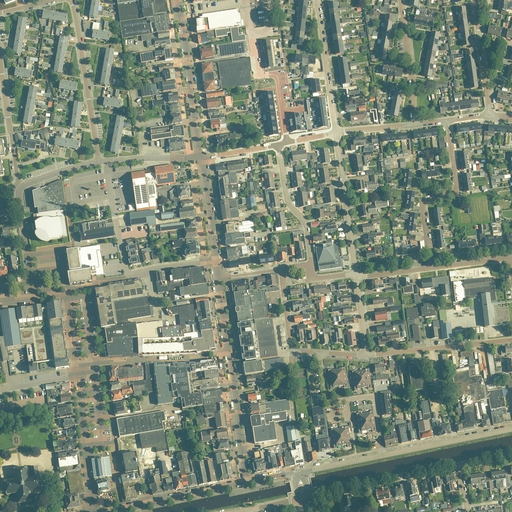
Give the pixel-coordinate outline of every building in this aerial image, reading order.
[(152,0),(150,0),(117,6),(120,23),(166,16),(163,0),(152,0)] [(511,7),(499,5),(499,8),(497,7),(497,11),(498,11),(501,12),(500,15),(508,16),(508,13),(505,12),(506,9),(511,10),(511,7)] [(421,18),(422,13),(423,9),(420,8),(419,12),(418,18),(415,17),(414,24),(420,25),(421,18)] [(196,25),(218,22),(240,19),(239,10),(202,15),(202,17),(199,18),(199,20),(195,21),(196,25)] [(93,12),(90,11),(89,17),(93,18),(93,19),(95,19),(96,18),(97,15),(98,16),(98,15),(101,16),(102,12),(98,11),(94,11),(93,12)] [(49,16),(49,13),(43,12),(43,16),(42,16),(41,18),(42,19),(49,20),(50,17),(49,16)] [(67,16),(61,15),(61,18),(59,18),(59,22),(66,23),(67,23),(67,21),(67,20),(67,16)] [(119,23),(122,40),(129,38),(154,34),(169,32),(166,16),(120,23),(119,23)] [(196,25),(197,34),(241,27),(240,19),(218,22),(196,25)] [(294,24),(290,23),(289,28),(296,28),(296,33),(303,34),(304,27),(296,26),(294,26),(294,24)] [(245,42),(245,36),(239,36),(238,29),(243,28),(243,27),(230,29),(215,31),(216,39),(227,37),(227,35),(231,34),(232,44),(245,42)] [(207,35),(197,36),(198,45),(208,43),(207,39),(215,38),(214,31),(206,33),(207,35)] [(150,41),(151,41),(151,40),(160,39),(169,38),(168,33),(157,35),(157,37),(150,38),(150,36),(141,37),(141,42),(146,41),(150,41)] [(170,46),(169,38),(160,39),(151,40),(151,41),(152,47),(155,46),(155,48),(161,47),(161,49),(165,48),(165,46),(170,46)] [(202,62),(216,60),(242,56),(246,55),(247,54),(245,42),(199,49),(200,61),(201,61),(202,62)] [(58,50),(65,51),(66,45),(62,44),(63,43),(59,43),(58,50)] [(18,47),(17,49),(14,48),(12,54),(17,55),(17,56),(19,56),(20,55),(20,56),(22,48),(18,47)] [(172,61),(171,55),(171,50),(163,51),(163,52),(154,54),(155,61),(156,63),(172,61)] [(451,60),(454,60),(466,58),(473,57),(472,51),(461,52),(462,55),(454,56),(454,57),(450,57),(451,60)] [(427,58),(434,60),(437,60),(437,57),(434,57),(435,53),(428,52),(427,58)] [(155,61),(154,54),(154,53),(139,55),(141,64),(155,61)] [(56,61),(63,63),(64,57),(60,56),(61,55),(57,54),(56,61)] [(236,64),(232,65),(233,72),(237,71),(238,74),(237,74),(237,75),(248,73),(246,59),(236,61),(236,64)] [(220,63),(201,66),(202,69),(202,73),(203,79),(204,86),(205,93),(215,92),(221,91),(224,90),(220,63)] [(162,73),(174,71),(173,65),(155,67),(155,71),(159,71),(159,73),(162,73)] [(58,67),(55,66),(54,73),(61,74),(62,68),(58,68),(58,67)] [(175,72),(174,72),(174,71),(162,73),(163,77),(165,77),(165,82),(175,80),(174,74),(175,72)] [(433,78),(431,77),(432,72),(424,71),(423,77),(427,78),(427,80),(432,81),(433,78)] [(237,78),(233,79),(234,86),(238,85),(239,89),(249,87),(247,74),(248,74),(248,73),(237,75),(237,78)] [(105,78),(104,79),(101,79),(100,85),(104,85),(104,87),(107,87),(107,86),(109,79),(105,78)] [(65,86),(64,86),(64,90),(63,93),(65,93),(68,94),(68,91),(71,91),(72,83),(66,82),(65,86)] [(163,93),(176,91),(175,82),(161,84),(161,88),(161,90),(162,90),(163,93)] [(161,88),(161,84),(150,86),(150,87),(140,88),(142,98),(159,96),(158,90),(161,90),(161,88)] [(506,96),(507,93),(507,90),(502,89),(501,92),(499,91),(498,91),(496,103),(504,104),(506,96)] [(348,92),(348,90),(343,91),(344,99),(349,98),(359,96),(358,91),(348,92)] [(177,94),(170,95),(156,97),(157,101),(166,99),(166,101),(167,100),(167,102),(169,102),(169,104),(178,102),(177,94)] [(216,99),(206,101),(207,105),(208,110),(218,108),(231,106),(230,102),(228,102),(228,98),(218,100),(218,101),(217,101),(216,101),(216,99)] [(314,100),(311,101),(311,103),(314,103),(315,108),(325,106),(324,99),(314,100)] [(354,103),(345,104),(346,111),(356,110),(355,108),(365,107),(364,105),(364,101),(356,102),(357,102),(354,103)] [(170,115),(180,113),(178,104),(169,105),(165,106),(164,107),(165,111),(166,112),(170,111),(170,115)] [(315,112),(312,113),(313,115),(326,113),(325,106),(315,108),(315,112)] [(77,109),(73,108),(72,115),(80,116),(81,110),(77,110),(77,109)] [(210,121),(218,119),(224,119),(223,115),(218,115),(218,111),(208,112),(208,118),(209,117),(210,121)] [(362,112),(350,114),(351,122),(353,122),(357,122),(357,121),(359,121),(359,120),(363,119),(367,119),(366,112),(362,113),(362,112)] [(326,113),(313,115),(313,117),(316,117),(317,122),(327,120),(326,113)] [(299,114),(289,115),(290,124),(300,123),(299,117),(303,116),(302,114),(299,114)] [(167,123),(167,127),(171,126),(171,125),(181,124),(180,115),(170,117),(170,120),(165,120),(165,123),(167,123)] [(31,121),(32,117),(28,116),(28,117),(24,117),(23,123),(28,124),(28,125),(30,125),(31,124),(31,121)] [(210,129),(211,129),(211,130),(216,129),(216,133),(220,132),(219,126),(226,125),(225,119),(218,120),(219,121),(210,123),(211,126),(210,126),(210,127),(210,129)] [(75,122),(76,121),(72,120),(70,120),(69,122),(71,122),(71,127),(78,129),(79,122),(75,122)] [(317,126),(314,127),(315,129),(318,129),(328,128),(327,120),(317,122),(317,126)] [(300,123),(290,124),(291,133),(301,131),(305,131),(304,128),(301,129),(300,123)] [(150,137),(151,138),(151,142),(183,137),(182,128),(173,129),(174,131),(171,132),(170,133),(170,134),(150,137)] [(28,149),(29,140),(30,140),(31,132),(25,133),(24,136),(27,137),(26,142),(22,142),(21,148),(28,149)] [(238,139),(238,138),(237,133),(234,133),(234,136),(216,138),(216,139),(215,139),(216,147),(217,147),(218,148),(228,146),(227,140),(238,139)] [(371,142),(368,142),(369,149),(374,149),(373,146),(378,145),(377,137),(371,137),(371,142)] [(364,153),(369,152),(368,149),(369,149),(368,142),(365,143),(365,138),(359,139),(359,147),(363,147),(364,150),(363,150),(363,153),(364,153)] [(185,151),(185,150),(183,139),(173,140),(160,142),(161,148),(169,147),(170,151),(175,151),(179,150),(180,152),(185,151)] [(355,148),(359,147),(359,139),(352,139),(353,144),(350,144),(351,151),(356,150),(355,148)] [(40,142),(30,140),(29,140),(28,149),(28,151),(34,152),(35,145),(39,146),(39,149),(44,150),(45,143),(40,142)] [(73,141),(72,141),(71,145),(72,145),(72,149),(78,150),(79,146),(80,145),(80,143),(79,143),(73,141)] [(111,146),(110,153),(115,153),(115,154),(117,155),(118,154),(119,147),(115,146),(115,147),(111,146)] [(319,158),(329,157),(327,150),(318,151),(319,158)] [(310,162),(309,156),(306,156),(305,151),(298,152),(299,161),(306,160),(307,162),(310,162)] [(299,161),(298,152),(291,153),(292,157),(289,158),(290,166),(295,165),(294,162),(299,161)] [(259,159),(259,163),(265,163),(265,167),(272,166),(271,157),(264,158),(264,159),(259,159)] [(316,166),(316,169),(323,168),(322,165),(330,164),(329,157),(319,158),(320,165),(316,166)] [(243,161),(227,164),(224,164),(224,165),(215,167),(216,172),(218,172),(218,176),(228,175),(228,172),(245,170),(243,161)] [(363,172),(362,168),(363,168),(362,166),(366,166),(366,161),(353,163),(354,169),(355,169),(355,173),(364,172),(363,172)] [(468,165),(467,161),(461,162),(462,170),(463,170),(463,171),(466,170),(468,169),(471,169),(470,165),(468,165)] [(131,174),(136,211),(157,208),(156,201),(158,201),(156,186),(157,186),(175,184),(173,166),(154,168),(154,170),(151,171),(150,170),(149,170),(148,170),(148,171),(144,172),(131,174)] [(434,171),(430,172),(430,177),(442,176),(441,166),(433,167),(434,171)] [(318,172),(319,178),(328,177),(327,170),(323,171),(323,168),(316,169),(317,172),(318,172)] [(291,175),(292,182),(301,181),(301,180),(300,174),(301,174),(301,171),(295,172),(295,174),(291,175)] [(264,183),(274,181),(273,175),(268,175),(267,172),(261,173),(262,177),(263,176),(264,183)] [(235,185),(237,185),(236,173),(228,174),(229,177),(218,178),(218,179),(217,179),(217,181),(218,181),(218,184),(219,184),(219,185),(217,186),(217,187),(219,188),(235,186),(235,185)] [(376,188),(378,188),(376,176),(371,177),(372,183),(363,184),(363,182),(356,183),(357,191),(364,190),(364,189),(367,188),(367,190),(371,189),(372,190),(376,189),(376,188)] [(496,186),(495,183),(494,180),(499,180),(503,179),(504,176),(490,177),(491,181),(491,186),(492,186),(492,189),(497,188),(497,187),(496,186)] [(328,177),(319,178),(320,185),(319,185),(319,188),(325,188),(325,185),(330,184),(328,177)] [(62,186),(61,180),(48,185),(49,186),(40,190),(39,189),(32,192),(34,209),(35,209),(34,209),(37,208),(38,215),(36,215),(36,218),(37,221),(37,222),(36,222),(35,223),(34,224),(36,223),(37,225),(36,227),(35,229),(36,233),(36,234),(36,235),(36,236),(37,236),(36,237),(37,237),(37,238),(38,239),(39,240),(40,240),(40,241),(41,241),(42,242),(43,242),(44,242),(45,242),(46,242),(47,242),(49,241),(48,241),(48,240),(59,239),(59,238),(59,237),(67,236),(64,217),(63,218),(62,211),(63,211),(63,205),(64,205),(62,186)] [(265,193),(272,192),(271,189),(275,188),(274,181),(264,183),(265,187),(262,188),(262,190),(264,190),(265,193)] [(299,188),(299,192),(307,190),(306,187),(304,187),(302,188),(301,181),(292,182),(293,189),(299,188)] [(177,189),(178,199),(189,197),(189,193),(189,191),(188,191),(188,187),(177,189)] [(324,191),(325,198),(334,196),(333,190),(326,191),(325,188),(319,188),(320,191),(324,191)] [(310,190),(307,190),(299,192),(300,194),(296,195),(296,199),(297,199),(298,202),(307,200),(310,200),(309,193),(310,193),(310,190)] [(270,202),(280,201),(279,194),(272,195),(272,192),(265,193),(265,196),(269,195),(270,202)] [(334,196),(325,198),(326,205),(335,203),(334,196)] [(236,201),(220,203),(222,214),(238,211),(256,208),(255,198),(236,201)] [(181,210),(193,209),(192,201),(180,203),(179,199),(174,200),(174,204),(176,204),(176,207),(180,206),(181,210)] [(308,207),(307,200),(298,202),(299,209),(308,207)] [(280,201),(270,202),(271,209),(269,209),(270,212),(276,211),(275,209),(281,208),(280,201)] [(374,203),(375,206),(375,209),(387,207),(386,201),(374,203)] [(376,214),(375,209),(375,206),(367,207),(359,208),(361,217),(368,216),(368,215),(376,214)] [(323,208),(323,210),(315,212),(316,216),(330,214),(329,207),(323,208)] [(163,222),(194,218),(193,210),(161,214),(162,221),(163,222)] [(154,211),(129,214),(131,227),(148,225),(148,227),(156,226),(154,211)] [(239,219),(238,211),(222,214),(223,221),(239,219)] [(276,222),(285,220),(284,213),(276,215),(276,211),(270,212),(270,215),(275,215),(276,222)] [(410,223),(416,223),(417,215),(416,215),(413,214),(413,215),(411,214),(411,216),(401,214),(400,218),(403,218),(403,220),(407,220),(408,218),(410,219),(410,223)] [(80,243),(115,237),(116,237),(112,219),(87,223),(87,224),(78,225),(80,233),(79,233),(80,243)] [(275,229),(275,231),(276,232),(282,231),(281,228),(286,228),(285,220),(276,222),(277,229),(275,229)] [(160,226),(160,232),(187,229),(196,228),(194,221),(186,222),(187,225),(184,225),(184,223),(160,226)] [(241,222),(223,224),(225,235),(254,231),(252,221),(241,223),(241,222)] [(373,225),(376,224),(379,224),(378,221),(371,222),(372,225),(362,226),(363,233),(374,232),(373,225)] [(320,224),(320,228),(327,227),(328,230),(324,231),(325,234),(332,233),(332,230),(336,229),(336,226),(335,226),(334,224),(329,224),(329,223),(320,224)] [(415,232),(416,223),(410,223),(409,227),(407,226),(407,230),(409,230),(409,231),(411,231),(411,232),(414,232),(415,232)] [(0,233),(3,233),(4,240),(11,238),(10,236),(11,236),(10,228),(2,230),(0,230),(0,233)] [(180,240),(186,240),(192,239),(197,238),(196,230),(179,231),(180,240)] [(225,236),(225,242),(226,247),(244,244),(244,240),(250,239),(249,233),(225,236)] [(367,235),(368,238),(364,239),(365,246),(376,244),(375,237),(374,238),(374,234),(367,235)] [(485,245),(493,244),(493,238),(493,236),(488,236),(488,239),(484,239),(485,245)] [(192,241),(192,239),(186,240),(187,247),(187,251),(186,251),(185,253),(185,256),(187,257),(199,256),(198,244),(195,244),(195,240),(192,241)] [(171,241),(172,246),(172,249),(180,248),(179,240),(171,241)] [(180,248),(187,247),(186,240),(180,240),(179,240),(180,248)] [(136,245),(135,245),(133,245),(133,244),(128,245),(129,246),(126,247),(128,254),(129,259),(130,266),(133,266),(133,267),(137,266),(137,265),(140,264),(138,257),(136,252),(137,252),(136,245)] [(301,245),(296,246),(297,255),(298,255),(299,260),(304,259),(303,251),(302,251),(301,245)] [(80,285),(92,283),(91,277),(100,276),(100,275),(104,275),(100,246),(66,251),(66,255),(69,274),(67,274),(67,275),(68,281),(69,286),(77,285),(77,284),(80,283),(80,285)] [(319,271),(341,268),(340,258),(342,258),(340,246),(326,247),(323,247),(323,248),(316,249),(319,271)] [(241,247),(227,249),(228,260),(248,258),(248,255),(242,256),(241,247)] [(285,262),(284,254),(286,254),(286,248),(278,249),(278,248),(274,248),(275,255),(278,255),(279,263),(285,262)] [(150,262),(148,253),(147,249),(141,251),(142,255),(140,255),(142,264),(145,263),(146,264),(147,263),(148,263),(150,262)] [(374,251),(366,253),(367,259),(375,257),(375,255),(381,254),(381,249),(374,250),(374,251)] [(11,276),(15,276),(17,275),(16,271),(17,270),(16,266),(15,266),(13,256),(8,257),(10,267),(11,276)] [(272,256),(266,256),(259,257),(260,266),(273,264),(272,256)] [(249,259),(246,259),(237,261),(237,262),(229,263),(230,266),(229,267),(229,268),(230,269),(238,268),(237,264),(240,263),(240,265),(250,264),(249,259)] [(190,287),(205,285),(203,268),(182,271),(182,270),(164,273),(154,274),(157,293),(168,292),(168,290),(190,287)] [(268,282),(268,287),(275,286),(275,285),(276,285),(276,282),(275,282),(274,276),(267,277),(256,279),(257,282),(252,282),(254,291),(259,290),(258,284),(268,282)] [(441,296),(448,296),(450,295),(449,286),(446,286),(445,278),(442,279),(442,278),(441,278),(441,279),(431,280),(431,279),(421,280),(422,289),(432,288),(432,286),(440,285),(441,296)] [(402,280),(403,288),(403,294),(412,293),(411,286),(409,287),(408,279),(402,280)] [(481,296),(483,315),(485,328),(509,325),(507,308),(497,309),(496,307),(497,307),(497,306),(496,306),(496,302),(494,286),(494,287),(493,287),(492,279),(463,282),(464,283),(460,283),(460,282),(453,283),(455,302),(462,301),(462,302),(462,299),(464,299),(464,300),(465,300),(475,299),(476,299),(475,297),(481,296)] [(150,317),(150,315),(146,292),(144,292),(143,286),(142,286),(141,280),(108,285),(108,286),(102,287),(102,289),(95,290),(100,324),(101,328),(101,329),(103,328),(108,357),(133,356),(138,356),(138,355),(136,326),(135,324),(128,325),(127,321),(150,317)] [(248,280),(242,281),(236,282),(231,283),(233,294),(249,291),(248,280)] [(331,292),(334,291),(334,289),(338,288),(338,291),(345,290),(345,284),(338,285),(330,286),(331,292)] [(207,295),(205,286),(191,288),(180,289),(181,297),(195,295),(195,297),(207,295)] [(322,295),(329,294),(328,288),(326,289),(325,286),(313,288),(314,294),(322,293),(322,295)] [(290,290),(291,297),(302,295),(301,288),(294,289),(294,290),(290,290)] [(254,321),(265,319),(268,318),(263,290),(258,291),(258,290),(259,290),(254,291),(233,294),(238,322),(253,320),(254,321)] [(337,296),(338,303),(338,304),(351,302),(350,296),(346,297),(346,296),(340,297),(340,296),(337,296)] [(382,303),(387,303),(387,308),(394,307),(392,298),(386,299),(386,298),(372,300),(373,305),(378,304),(378,305),(382,304),(382,303)] [(29,374),(69,368),(66,351),(66,352),(61,320),(63,320),(61,303),(0,311),(0,314),(3,337),(1,338),(0,337),(0,346),(3,363),(6,362),(8,362),(9,362),(7,348),(26,346),(29,368),(28,369),(29,373),(29,374)] [(208,303),(196,304),(196,305),(187,306),(183,307),(171,309),(167,310),(165,310),(169,316),(178,315),(180,325),(179,325),(179,327),(210,321),(210,320),(211,320),(208,303)] [(426,318),(435,317),(433,304),(425,305),(426,318)] [(343,314),(352,313),(351,307),(347,308),(347,307),(342,307),(342,306),(334,307),(335,312),(340,312),(340,311),(342,310),(343,314)] [(381,313),(374,313),(374,315),(374,320),(375,320),(375,321),(387,320),(386,313),(389,313),(388,308),(380,309),(381,313)] [(343,325),(344,325),(354,324),(353,318),(349,319),(349,318),(344,318),(344,317),(336,318),(336,323),(341,322),(341,323),(341,322),(342,322),(343,325)] [(240,325),(237,325),(243,361),(245,360),(245,362),(278,357),(272,318),(239,323),(240,325)] [(423,343),(420,319),(414,319),(407,320),(410,340),(415,339),(415,341),(419,341),(420,344),(423,343)] [(212,331),(204,332),(181,335),(179,327),(166,329),(165,321),(162,322),(136,326),(138,355),(142,355),(142,357),(164,356),(164,355),(176,354),(177,355),(193,355),(215,351),(212,331)] [(181,335),(204,332),(212,331),(210,321),(179,327),(181,335)] [(433,329),(429,329),(431,339),(438,338),(436,329),(439,329),(438,321),(432,322),(433,329)] [(451,339),(451,337),(449,324),(445,324),(440,325),(442,340),(451,339)] [(329,329),(322,330),(323,336),(321,336),(322,345),(328,344),(327,341),(328,341),(327,335),(329,335),(329,329)] [(332,335),(334,343),(339,343),(339,339),(342,339),(340,330),(334,330),(335,334),(332,335)] [(351,331),(344,332),(344,335),(347,335),(348,347),(356,345),(355,342),(356,342),(355,341),(354,333),(351,333),(351,331)] [(386,337),(378,338),(379,346),(391,344),(390,340),(399,339),(398,333),(386,335),(386,337)] [(511,347),(505,348),(505,349),(500,349),(501,356),(507,355),(507,354),(511,353),(511,347)] [(491,348),(486,349),(491,385),(497,385),(491,348)] [(28,368),(23,369),(22,358),(12,359),(12,362),(16,362),(18,376),(29,375),(28,368)] [(284,370),(284,369),(283,358),(243,364),(245,376),(284,370)] [(194,363),(194,365),(195,373),(217,370),(216,361),(194,363)] [(153,366),(153,376),(155,387),(157,406),(173,404),(172,400),(180,399),(182,409),(195,408),(194,401),(193,395),(191,377),(193,377),(195,375),(194,365),(186,365),(186,364),(180,364),(180,365),(176,365),(175,364),(169,364),(168,365),(168,366),(153,366)] [(376,381),(386,380),(385,376),(383,376),(383,373),(385,373),(385,372),(388,371),(388,366),(384,367),(384,366),(378,366),(378,365),(375,366),(375,367),(374,367),(375,370),(373,370),(373,374),(375,374),(376,381)] [(474,365),(469,365),(468,366),(468,371),(478,423),(481,422),(483,428),(490,427),(488,416),(486,417),(486,414),(482,415),(482,412),(485,412),(484,406),(489,405),(488,400),(487,393),(487,392),(487,388),(483,386),(480,386),(479,383),(482,383),(480,377),(478,377),(475,377),(474,365)] [(154,389),(153,376),(153,366),(145,367),(146,382),(146,392),(146,394),(154,392),(154,389)] [(110,368),(107,371),(109,382),(118,381),(117,369),(117,368),(110,368)] [(118,384),(119,383),(142,380),(141,368),(119,369),(117,369),(118,381),(118,384)] [(331,371),(330,370),(327,370),(330,390),(333,389),(333,388),(343,387),(343,388),(347,388),(344,368),(341,368),(341,370),(331,371)] [(419,368),(408,369),(411,392),(422,390),(419,368)] [(371,389),(370,379),(368,369),(365,370),(365,371),(355,373),(354,371),(351,372),(354,391),(357,391),(357,390),(367,388),(367,390),(371,389)] [(476,423),(478,423),(468,371),(451,375),(457,407),(455,407),(455,409),(459,409),(461,419),(462,422),(460,422),(459,422),(456,422),(456,423),(455,423),(457,433),(462,432),(461,431),(464,430),(464,431),(464,432),(475,430),(474,429),(477,428),(476,423)] [(247,384),(247,385),(251,384),(252,387),(255,386),(255,384),(255,381),(263,379),(262,376),(254,377),(246,378),(247,380),(246,381),(246,383),(247,384)] [(219,388),(218,379),(192,383),(193,392),(219,388)] [(144,392),(146,392),(146,382),(143,382),(143,381),(132,383),(132,382),(128,383),(119,385),(119,383),(118,384),(116,384),(110,385),(111,391),(120,390),(120,391),(111,393),(112,402),(121,400),(121,397),(127,396),(127,397),(132,397),(132,394),(134,394),(134,396),(145,395),(144,392)] [(69,388),(51,390),(47,391),(48,397),(56,395),(56,396),(70,394),(69,388)] [(487,393),(488,400),(489,405),(493,426),(503,424),(511,422),(509,414),(506,414),(502,390),(492,392),(487,392),(487,393)] [(220,392),(220,391),(193,395),(194,401),(195,408),(222,404),(222,403),(221,403),(219,392),(220,392)] [(247,395),(248,402),(256,401),(256,397),(260,396),(259,393),(255,393),(255,394),(247,395)] [(70,394),(56,396),(56,399),(60,398),(61,403),(71,402),(70,395),(70,394)] [(113,404),(114,413),(115,417),(141,412),(138,400),(113,404)] [(290,411),(289,400),(249,406),(250,415),(259,414),(260,416),(272,414),(285,412),(290,411)] [(422,415),(423,422),(427,421),(427,420),(431,419),(429,414),(430,414),(427,402),(420,403),(423,415),(422,415)] [(202,416),(223,413),(222,405),(215,406),(214,405),(201,407),(202,416)] [(57,419),(73,417),(72,406),(49,409),(50,415),(56,415),(57,419)] [(322,453),(321,450),(326,449),(326,450),(330,450),(327,430),(324,406),(311,408),(318,453),(322,453)] [(162,423),(165,422),(163,412),(116,420),(119,438),(138,435),(163,431),(162,423)] [(250,418),(255,445),(276,441),(273,423),(286,421),(285,412),(272,414),(260,416),(260,417),(250,418)] [(355,414),(356,423),(357,427),(358,434),(361,434),(361,432),(371,431),(372,432),(375,432),(375,430),(372,412),(369,413),(369,414),(359,415),(359,414),(355,414)] [(204,419),(213,418),(215,418),(217,429),(225,428),(223,414),(204,416),(204,419)] [(205,426),(204,419),(204,416),(195,418),(197,427),(205,426)] [(64,429),(74,428),(75,427),(74,421),(73,421),(73,419),(62,420),(64,429)] [(394,422),(396,427),(396,428),(397,427),(401,444),(410,443),(410,442),(409,442),(406,427),(402,428),(402,426),(403,426),(401,420),(394,422)] [(407,425),(410,442),(417,441),(415,431),(411,432),(411,430),(410,425),(409,421),(406,422),(407,425)] [(428,421),(427,421),(423,422),(427,438),(427,439),(432,438),(431,431),(430,432),(428,421)] [(427,439),(427,438),(423,422),(417,423),(419,434),(420,440),(420,441),(427,439)] [(438,437),(446,435),(451,434),(449,424),(440,426),(439,422),(436,422),(438,437)] [(297,426),(286,428),(288,443),(300,441),(297,426)] [(334,429),(330,429),(333,449),(336,449),(336,447),(346,446),(347,448),(350,447),(347,427),(344,428),(344,429),(334,430),(334,429)] [(397,435),(396,428),(390,429),(392,436),(384,438),(386,447),(398,445),(396,436),(397,435)] [(227,439),(226,434),(225,430),(200,434),(202,443),(206,443),(211,442),(210,438),(214,438),(214,440),(216,440),(227,439)] [(139,436),(118,440),(121,454),(136,451),(137,456),(140,471),(142,470),(141,464),(157,462),(155,453),(156,453),(166,452),(163,431),(138,435),(139,436)] [(65,441),(62,442),(63,448),(64,452),(69,451),(68,449),(77,448),(77,447),(77,445),(76,445),(76,440),(73,441),(73,440),(65,441)] [(213,451),(220,450),(223,450),(228,449),(227,440),(216,442),(216,441),(211,442),(206,443),(207,446),(212,445),(213,451)] [(62,442),(53,443),(55,452),(60,452),(59,449),(63,448),(62,442)] [(293,458),(294,462),(295,466),(303,464),(300,442),(294,443),(288,445),(288,448),(290,448),(291,451),(295,450),(295,451),(290,453),(291,456),(292,458),(293,458)] [(308,443),(304,444),(306,453),(308,463),(317,461),(315,451),(312,452),(311,449),(310,448),(308,443)] [(273,448),(275,458),(276,458),(276,455),(277,455),(278,459),(276,460),(278,469),(281,468),(283,467),(281,457),(283,457),(283,454),(281,446),(273,448)] [(268,471),(277,469),(275,458),(273,448),(264,450),(264,452),(265,458),(268,471)] [(59,463),(77,461),(76,457),(78,457),(78,452),(58,455),(59,463)] [(180,475),(185,474),(184,472),(190,471),(187,461),(188,461),(186,452),(176,455),(179,468),(177,469),(177,471),(174,472),(174,473),(178,473),(179,472),(180,475)] [(263,458),(265,458),(264,452),(254,454),(255,460),(252,461),(255,474),(266,472),(263,458)] [(136,460),(135,461),(134,453),(121,455),(122,462),(123,463),(122,463),(123,466),(124,468),(125,474),(127,474),(137,472),(136,464),(137,464),(136,460)] [(295,466),(294,462),(293,458),(292,458),(292,459),(290,459),(289,453),(284,454),(285,459),(283,459),(285,468),(295,466)] [(232,479),(229,464),(228,464),(227,461),(223,462),(223,465),(222,465),(220,454),(214,455),(213,455),(219,482),(232,479)] [(157,458),(156,458),(159,475),(160,475),(160,476),(164,493),(173,491),(170,479),(169,479),(168,474),(167,474),(166,468),(165,468),(164,462),(158,463),(157,458)] [(98,495),(99,496),(101,496),(103,494),(102,492),(109,491),(110,490),(108,481),(108,482),(107,482),(107,478),(111,477),(112,477),(109,460),(102,461),(102,460),(99,460),(99,461),(92,462),(94,479),(95,479),(95,484),(96,488),(97,492),(98,495)] [(191,460),(188,461),(187,461),(190,471),(184,472),(185,474),(188,488),(196,487),(194,476),(192,476),(192,472),(194,472),(191,460)] [(198,486),(216,483),(212,460),(194,463),(198,486)] [(77,465),(77,461),(59,463),(59,467),(57,467),(57,472),(60,472),(66,471),(80,470),(80,465),(77,465)] [(37,467),(15,470),(13,470),(15,480),(4,482),(6,496),(16,494),(17,499),(14,499),(14,504),(18,504),(32,503),(30,492),(41,491),(39,477),(38,477),(37,467)] [(504,472),(503,472),(503,471),(500,472),(500,473),(497,473),(500,489),(503,489),(502,482),(501,481),(505,480),(506,488),(510,488),(509,484),(508,476),(504,476),(504,472)] [(181,490),(188,488),(185,474),(180,475),(179,472),(178,473),(181,490)] [(498,489),(500,489),(497,473),(494,473),(494,472),(491,473),(491,474),(491,478),(488,479),(490,489),(493,489),(492,482),(496,481),(496,483),(496,488),(498,489)] [(138,482),(137,473),(121,477),(123,485),(127,484),(135,482),(135,483),(138,482)] [(181,490),(178,473),(174,473),(171,474),(175,491),(181,490)] [(450,476),(445,477),(446,485),(448,485),(449,492),(454,492),(452,484),(456,483),(454,474),(450,475),(450,476)] [(490,489),(488,479),(485,479),(484,475),(483,475),(483,474),(480,474),(480,475),(477,476),(479,488),(482,487),(482,483),(485,483),(486,490),(490,489)] [(161,488),(158,475),(147,478),(150,490),(151,490),(153,496),(162,494),(161,488)] [(476,488),(479,488),(477,476),(470,477),(471,481),(468,482),(469,492),(472,491),(471,485),(475,484),(476,488)] [(432,483),(428,484),(430,495),(435,494),(433,489),(441,488),(439,478),(431,480),(432,483)] [(121,485),(124,502),(136,499),(136,496),(138,496),(136,486),(135,483),(135,482),(127,484),(123,485),(121,485)] [(406,491),(408,490),(411,503),(419,501),(418,497),(416,498),(413,483),(411,484),(407,485),(405,486),(406,491)] [(398,488),(393,489),(394,499),(404,497),(402,486),(398,487),(398,488)] [(376,492),(373,493),(375,502),(378,502),(383,501),(384,505),(390,503),(391,508),(394,507),(392,499),(393,499),(391,490),(388,491),(388,489),(376,492)] [(65,506),(80,504),(79,498),(72,498),(72,494),(64,494),(65,506)] [(350,496),(342,498),(344,508),(354,506),(354,507),(358,506),(356,498),(350,499),(350,496)]
